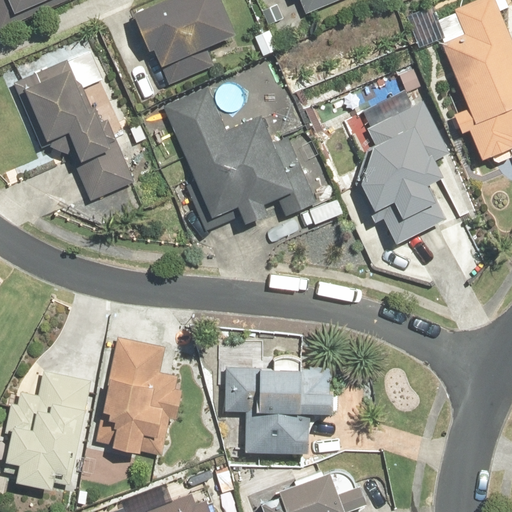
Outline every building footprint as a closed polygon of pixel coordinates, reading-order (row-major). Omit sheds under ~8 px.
[(66,0),(0,0),(0,29),(68,2),(66,0)] [(164,0),(123,17),(132,37),(139,55),(144,53),(152,71),(157,69),(164,86),(210,67),(203,50),(228,39),(226,33),(233,31),(219,0),(164,0)] [(295,0),(302,15),(339,0),(295,0)] [(460,36),(436,46),(458,112),(445,117),(449,128),(454,137),(461,133),(474,163),(509,149),(511,157),(511,63),(490,0),(476,0),(450,11),(460,36)] [(103,121),(97,124),(90,107),(88,108),(78,86),(72,81),(64,62),(10,84),(36,148),(46,144),(46,152),(67,161),(84,203),(131,184),(103,121)] [(206,91),(161,109),(202,221),(229,211),(235,229),(259,219),(255,208),(274,201),(280,217),(312,206),(287,137),(268,144),(258,117),(221,132),(206,91)] [(371,212),(387,247),(438,222),(421,187),(432,182),(425,166),(444,156),(418,103),(363,131),(370,147),(362,151),(350,187),(363,216),(371,212)] [(184,372),(166,368),(170,343),(121,333),(101,438),(169,451),(176,413),(184,415),(190,386),(181,384),(184,372)] [(320,448),(321,409),(344,409),(344,400),(344,382),(340,382),(340,360),(319,360),(318,362),(315,362),(315,358),(311,358),(311,350),(306,350),(302,350),(298,350),(294,350),(291,350),(289,350),(286,350),(284,350),(282,350),(282,361),(272,360),(268,360),(231,360),(231,366),(227,365),(227,376),(226,411),(250,411),(249,447),(310,448),(320,448)] [(22,401),(15,400),(9,430),(16,432),(14,438),(18,439),(15,455),(29,457),(25,475),(63,483),(64,478),(76,480),(83,443),(88,443),(96,401),(92,400),(96,376),(48,366),(43,391),(25,388),(22,401)] [(271,496),(264,503),(267,511),(358,511),(355,502),(380,493),(377,484),(373,474),(352,482),(342,462),(291,481),(294,487),(271,496)] [(222,511),(215,493),(201,499),(197,488),(153,506),(153,508),(144,511),(133,511),(128,500),(100,511),(222,511)]
